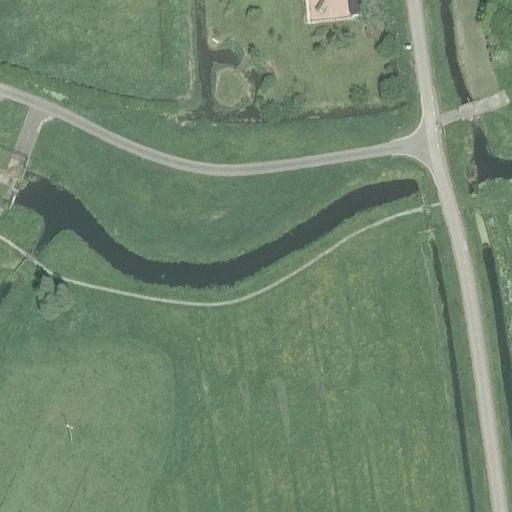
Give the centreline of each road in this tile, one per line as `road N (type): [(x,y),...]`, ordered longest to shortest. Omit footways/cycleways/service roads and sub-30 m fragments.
road 1 (residential): [(432,142),(215,170),(161,159),(0,90)]
road 2 (unclassified): [(499,511),(468,290),(432,142)]
road 3 (unclassified): [(432,142),(412,0)]
